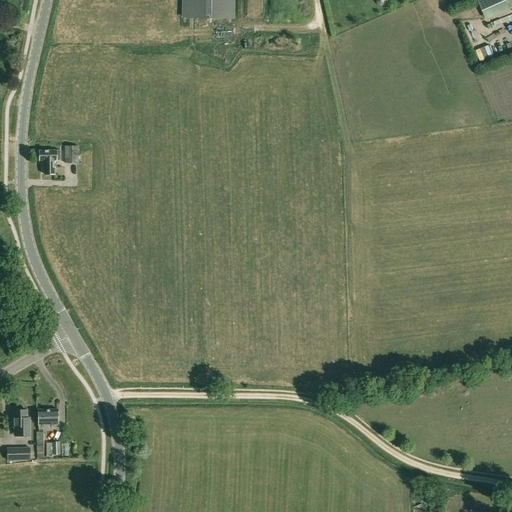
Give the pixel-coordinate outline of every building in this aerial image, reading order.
[(185,0),(185,17),(234,18),(233,0),(185,0)] [(478,0),(483,11),(507,0),(478,0)] [(493,58),(501,55),(498,47),(490,50),(493,58)] [(65,146),(65,163),(84,163),(84,149),(79,149),(79,146),(65,146)] [(60,160),(60,150),(55,150),(40,151),(40,161),(44,160),(44,174),(54,174),(54,160),(56,160),(60,160)] [(58,424),(57,409),(38,410),(38,429),(49,429),(49,424),(58,424)] [(29,418),(27,418),(26,410),(13,410),(13,427),(18,427),(18,429),(19,429),(19,436),(30,436),(29,418)] [(47,443),(47,457),(53,457),(53,455),(61,454),(60,442),(52,442),(52,443),(47,443)] [(30,447),(7,448),(7,460),(31,460),(30,447)]
